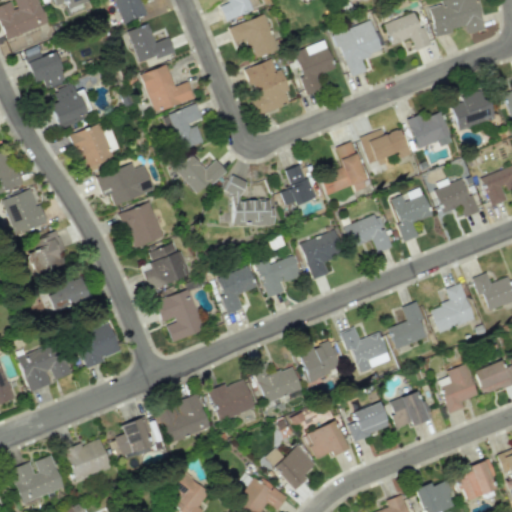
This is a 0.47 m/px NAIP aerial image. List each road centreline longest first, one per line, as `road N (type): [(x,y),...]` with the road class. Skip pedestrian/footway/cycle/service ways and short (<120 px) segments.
road 1 (residential): [(511,229),(0,436)]
road 2 (residential): [(183,0),(239,134),(263,144),(497,48),(511,26),(509,0)]
road 3 (residential): [(160,375),(102,246),(0,72)]
road 4 (residential): [(511,414),(348,483),(309,511)]
